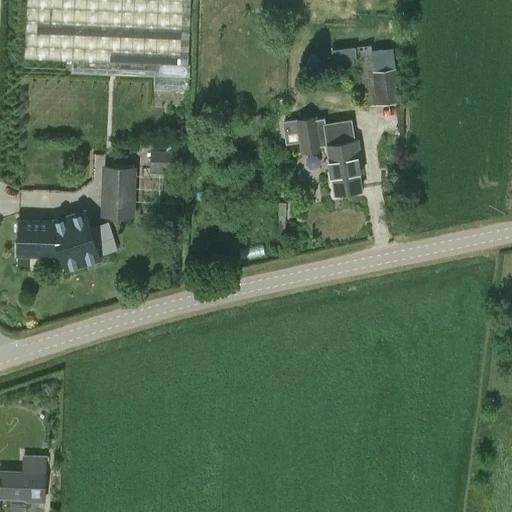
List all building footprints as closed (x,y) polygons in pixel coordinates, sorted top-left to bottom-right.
[(156,76),(156,62),(188,64),(190,0),(26,0),(24,57),(71,59),(71,72),(156,76)] [(374,70),(371,44),(331,48),(333,66),(360,63),(365,104),(400,100),(397,67),(374,70)] [(351,118),(325,122),(324,117),(317,118),(316,114),(295,118),(301,153),(321,149),(320,144),(327,143),(335,194),(361,190),(359,173),(363,173),(357,138),(354,139),(351,118)] [(215,134),(203,135),(205,150),(217,149),(215,134)] [(185,141),(167,141),(166,150),(151,149),(150,171),(184,172),(185,141)] [(133,216),(135,168),(105,167),(103,215),(133,216)] [(58,240),(61,251),(66,267),(100,257),(88,219),(60,227),(63,236),(64,236),(65,238),(63,239),(63,238),(58,240)] [(61,251),(58,240),(63,238),(63,239),(65,238),(64,236),(63,236),(60,227),(54,229),(55,221),(18,220),(17,249),(61,251)] [(45,500),(46,455),(24,455),(24,471),(0,470),(0,496),(27,497),(27,500),(45,500)]
